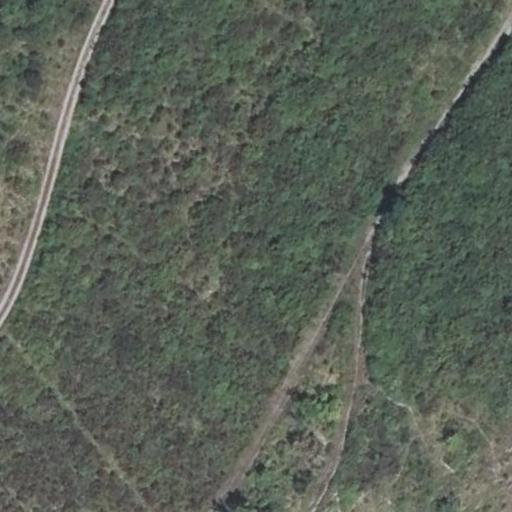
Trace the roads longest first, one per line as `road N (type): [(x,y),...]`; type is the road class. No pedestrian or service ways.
road 1 (track): [(212,511),(418,149),(511,13)]
road 2 (track): [(0,314),(109,0)]
